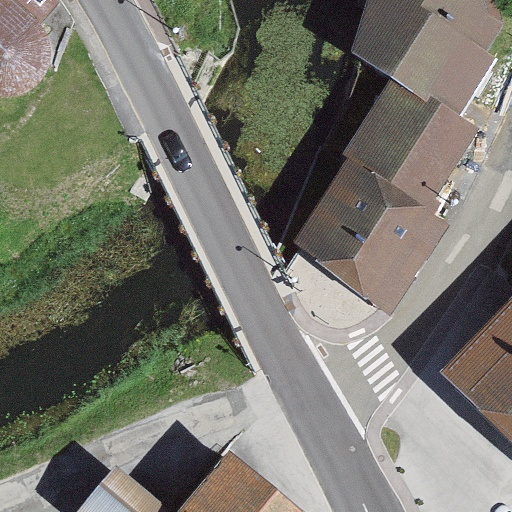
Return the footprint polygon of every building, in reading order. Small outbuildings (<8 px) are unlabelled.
[(0,0),(0,96),(13,95),(26,89),(36,78),(42,65),(44,51),(40,37),(33,27),(52,6),(45,0),(0,0)] [(372,0),(354,54),(429,99),(467,40),(452,29),(469,0),(372,0)] [(485,11),(470,0),(469,0),(452,29),(467,40),(485,11)] [(301,241),(385,310),(441,228),(349,168),(301,241)] [(511,307),(454,371),(511,424),(511,307)] [(292,511),(229,460),(185,511),(160,511),(112,472),(80,511),(292,511)]
